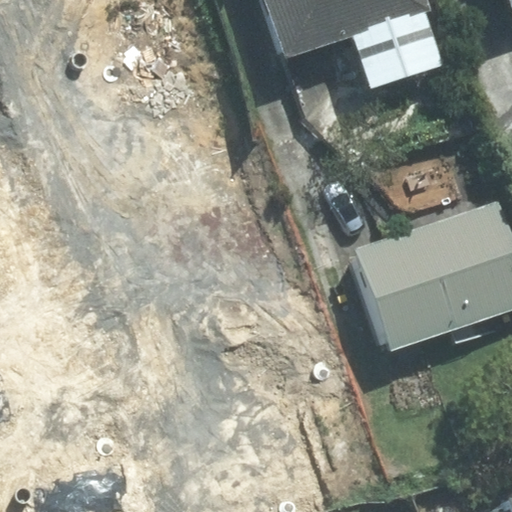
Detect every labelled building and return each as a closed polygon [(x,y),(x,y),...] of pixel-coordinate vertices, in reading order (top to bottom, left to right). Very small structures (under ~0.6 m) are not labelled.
[(165,0),(33,0),(99,195),(248,146),(200,0),(167,0),(165,1),(165,0)] [(253,0),(275,65),(342,42),(361,98),(450,68),(427,0),(253,0)] [(511,15),(511,0),(498,0),(505,18),(511,15)] [(0,180),(25,157),(0,131),(0,180)] [(264,238),(240,170),(158,198),(182,266),(264,238)] [(511,308),(511,254),(493,199),(346,249),(382,352),(511,308)]
